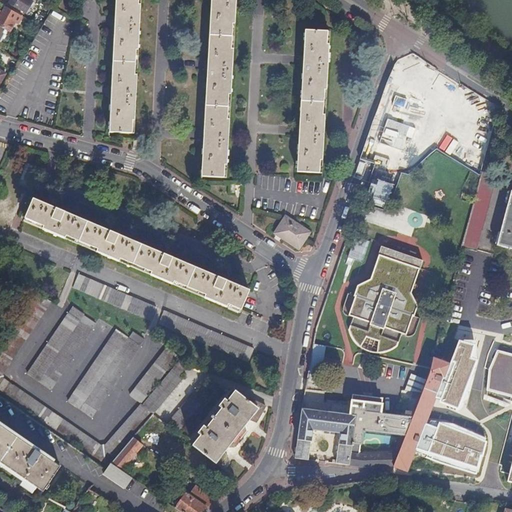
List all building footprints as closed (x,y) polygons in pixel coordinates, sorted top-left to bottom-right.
[(11,0),(9,4),(19,10),(25,0),(11,0)] [(139,0),(117,0),(110,133),(132,134),(133,122),(135,122),(138,76),(136,76),(137,51),(139,51),(141,6),(140,5),(139,0)] [(212,0),(202,177),(225,178),(226,165),(228,165),(230,120),(228,120),(230,95),(231,95),(234,50),(232,49),(233,25),(235,25),(236,0),(212,0)] [(0,27),(6,31),(10,34),(17,24),(9,19),(13,12),(6,8),(0,17),(0,27)] [(0,51),(4,53),(8,46),(4,43),(2,39),(4,37),(2,35),(2,34),(4,35),(6,31),(0,27),(0,51)] [(298,173),(321,174),(322,161),(323,161),(326,115),(324,115),(325,90),(328,90),(330,45),(328,45),(328,32),(306,31),(298,173)] [(407,100),(395,96),(392,104),(404,108),(407,100)] [(373,139),(375,147),(379,153),(385,158),(392,161),(399,161),(406,160),(413,157),(419,151),(422,143),(423,135),(422,127),(418,120),(412,115),(404,111),(396,111),(388,113),(381,117),(376,123),(373,131),(373,139)] [(498,173),(484,168),(462,247),(476,252),(498,173)] [(511,192),(511,193),(496,246),(511,251),(511,192)] [(250,290),(34,200),(26,219),(44,227),(43,229),(65,239),(66,236),(97,250),(96,252),(119,262),(121,259),(151,273),(151,275),(173,285),(174,282),(206,295),(205,298),(227,307),(228,305),(242,310),(250,290)] [(389,224),(389,218),(381,218),(381,212),(371,211),(370,223),(389,224)] [(309,233),(285,219),(277,232),(285,237),(283,240),(299,249),(309,233)] [(355,315),(351,327),(353,333),(357,339),(364,345),(372,349),(380,350),(386,350),(394,348),(400,344),(404,332),(408,333),(415,314),(416,315),(420,304),(413,291),(422,268),(408,263),(409,259),(396,254),(394,258),(380,254),(372,277),(360,283),(356,295),(357,295),(351,313),(355,315)] [(152,321),(157,308),(79,275),(74,287),(152,321)] [(152,414),(141,406),(107,445),(102,446),(5,380),(4,374),(52,303),(41,295),(0,356),(0,392),(106,466),(152,414)] [(85,314),(74,307),(28,374),(39,382),(85,314)] [(254,350),(165,312),(160,324),(249,362),(254,350)] [(96,324),(85,317),(41,382),(52,390),(96,324)] [(128,338),(117,330),(69,402),(80,409),(128,338)] [(146,340),(135,332),(82,410),(93,418),(146,340)] [(470,351),(455,344),(449,365),(434,360),(430,372),(411,421),(404,438),(394,467),(408,472),(416,455),(427,459),(463,468),(469,446),(425,430),(431,414),(457,419),(465,377),(470,351)] [(178,356),(167,348),(131,396),(141,404),(178,356)] [(511,357),(498,354),(490,372),(487,393),(511,399),(511,467),(508,484),(511,485),(511,357)] [(143,405),(141,406),(152,414),(153,415),(183,380),(179,377),(188,366),(180,362),(144,406),(143,405)] [(167,426),(178,434),(208,398),(197,390),(167,426)] [(201,436),(194,446),(217,464),(222,469),(228,460),(224,454),(227,449),(234,448),(246,433),(244,427),(248,422),(253,424),(254,423),(257,423),(258,423),(267,411),(253,399),(250,402),(235,391),(227,402),(225,400),(220,407),(222,409),(216,416),(214,415),(211,418),(213,420),(206,429),(204,427),(199,434),(201,436)] [(362,468),(369,468),(391,467),(394,467),(404,438),(411,421),(363,414),(364,410),(359,409),(355,409),(354,418),(351,417),(352,407),(343,406),(341,416),(302,410),(295,459),(308,461),(312,431),(339,434),(335,464),(343,465),(362,468)] [(0,460),(45,492),(47,488),(48,489),(51,485),(50,484),(61,467),(43,454),(44,451),(39,448),(37,450),(1,425),(2,422),(0,421),(0,460)] [(143,445),(134,438),(112,464),(113,464),(122,470),(143,445)] [(134,479),(122,470),(113,464),(105,475),(126,490),(134,479)] [(187,494),(177,508),(182,511),(201,511),(204,510),(216,501),(196,486),(189,495),(187,494)] [(397,491),(397,489),(395,489),(395,490),(390,487),(383,491),(381,500),(386,502),(387,503),(393,497),(395,491),(397,491)]
